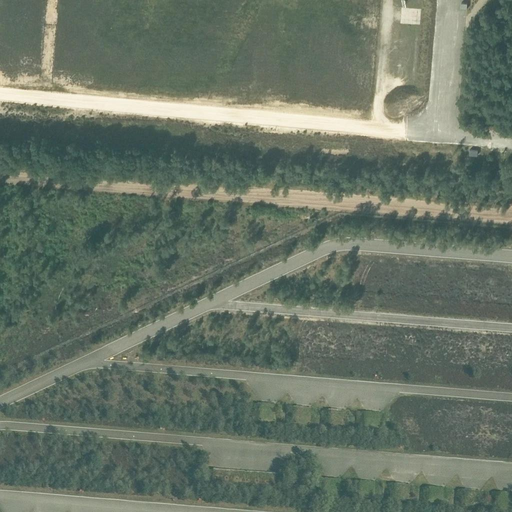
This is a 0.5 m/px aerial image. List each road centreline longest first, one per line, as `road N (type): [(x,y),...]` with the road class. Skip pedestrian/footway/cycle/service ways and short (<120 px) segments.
road 1 (track): [(0,178),(511,216)]
road 2 (track): [(438,136),(0,95)]
road 3 (track): [(386,0),(377,127)]
